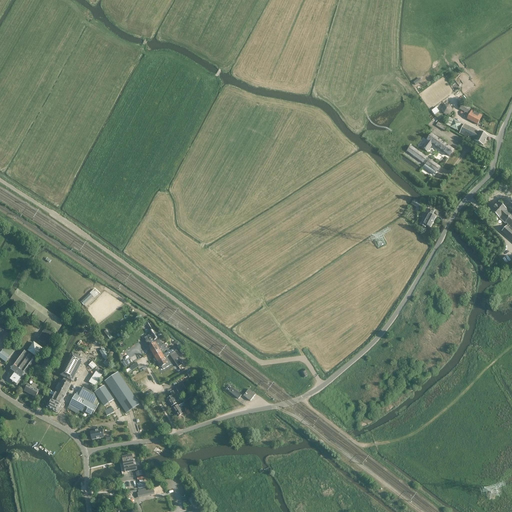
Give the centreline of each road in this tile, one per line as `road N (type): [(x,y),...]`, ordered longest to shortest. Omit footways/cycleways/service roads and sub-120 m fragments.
road 1 (unclassified): [(301,398),(380,335),(452,215),(492,169),(511,107)]
road 2 (track): [(213,77),(225,98),(202,246),(259,297),(302,358)]
road 3 (track): [(421,511),(273,406)]
road 4 (track): [(511,346),(424,426),(375,443)]
road 5 (unclassified): [(301,398),(176,433)]
